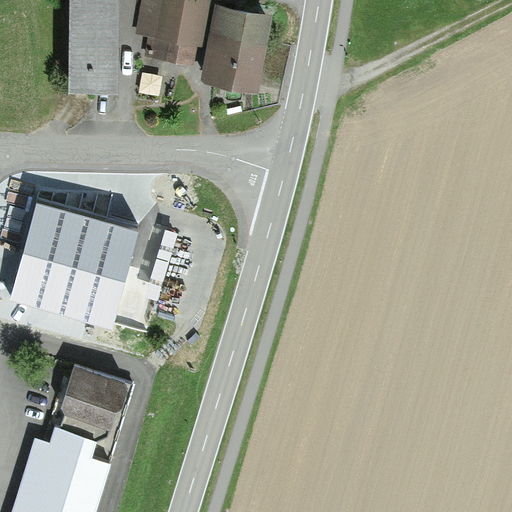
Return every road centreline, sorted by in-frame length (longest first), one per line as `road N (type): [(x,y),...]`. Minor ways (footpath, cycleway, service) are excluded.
road 1 (tertiary): [(181,511),(282,175)]
road 2 (residential): [(0,142),(185,153),(282,175)]
road 3 (track): [(511,1),(328,91),(302,93)]
road 4 (tertiary): [(282,175),(317,0)]
